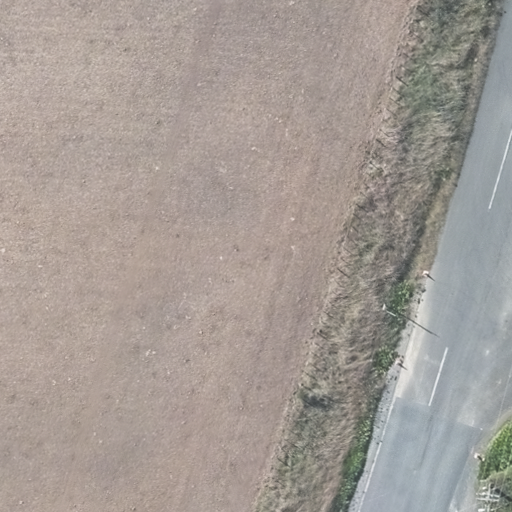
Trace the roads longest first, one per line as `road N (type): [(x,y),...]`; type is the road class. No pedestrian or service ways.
road 1 (unclassified): [(466,286),(397,511)]
road 2 (unclassified): [(511,98),(466,286)]
